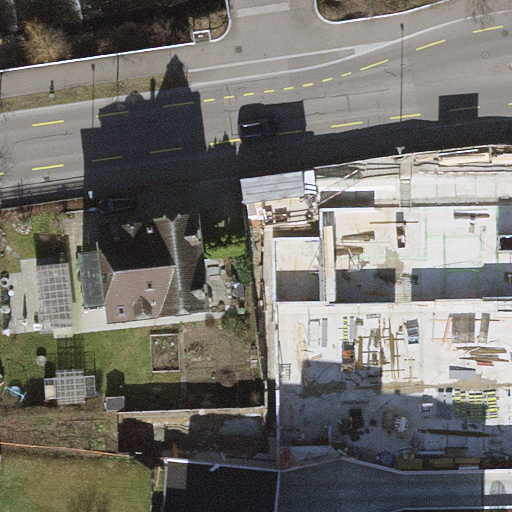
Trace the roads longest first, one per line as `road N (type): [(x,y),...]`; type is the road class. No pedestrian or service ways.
road 1 (tertiary): [(281,112),(0,152)]
road 2 (tertiary): [(511,66),(281,112)]
